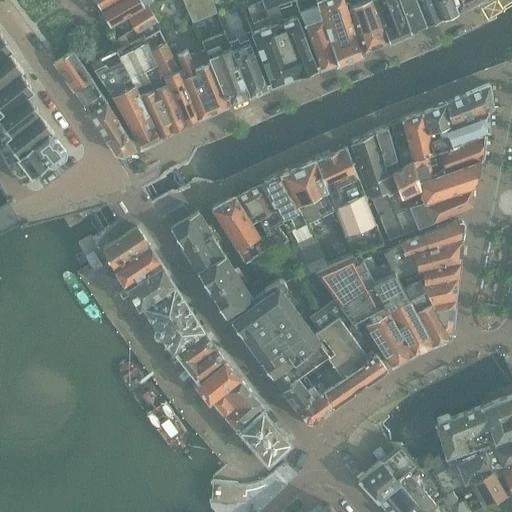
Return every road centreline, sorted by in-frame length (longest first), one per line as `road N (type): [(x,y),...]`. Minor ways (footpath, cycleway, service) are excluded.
road 1 (residential): [(167,162),(162,152),(505,0)]
road 2 (residential): [(313,477),(315,446),(217,324),(110,163)]
road 3 (residential): [(511,69),(198,197)]
road 4 (residential): [(110,163),(0,14)]
